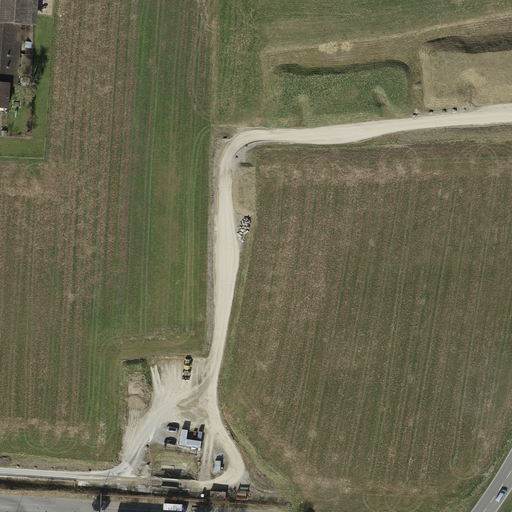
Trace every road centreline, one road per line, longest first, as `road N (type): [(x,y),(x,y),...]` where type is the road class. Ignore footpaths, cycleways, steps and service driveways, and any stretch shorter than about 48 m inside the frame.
road 1 (track): [(238,488),(235,454),(218,436),(208,400),(225,154),(238,140),(511,116)]
road 2 (track): [(91,478),(357,501),(432,499),(476,459),(511,383)]
road 3 (unclassified): [(0,502),(155,511)]
road 4 (track): [(125,480),(166,409),(208,400)]
